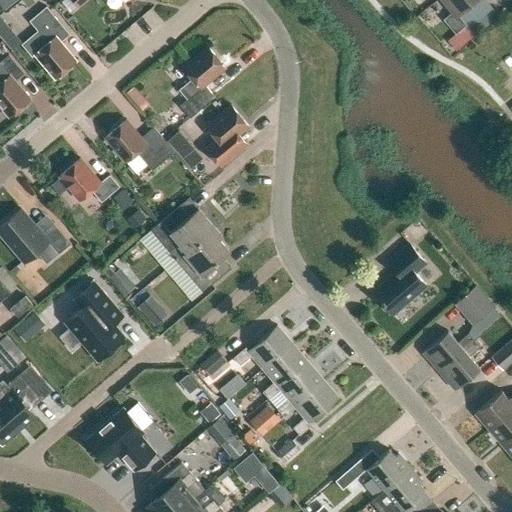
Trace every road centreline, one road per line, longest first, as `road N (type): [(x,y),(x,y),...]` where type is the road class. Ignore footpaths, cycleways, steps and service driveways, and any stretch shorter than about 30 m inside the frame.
road 1 (residential): [(248,0),(277,33),(289,79),(280,213),(286,256),(503,511)]
road 2 (residential): [(0,174),(207,0)]
road 3 (residential): [(109,511),(80,490),(0,467)]
